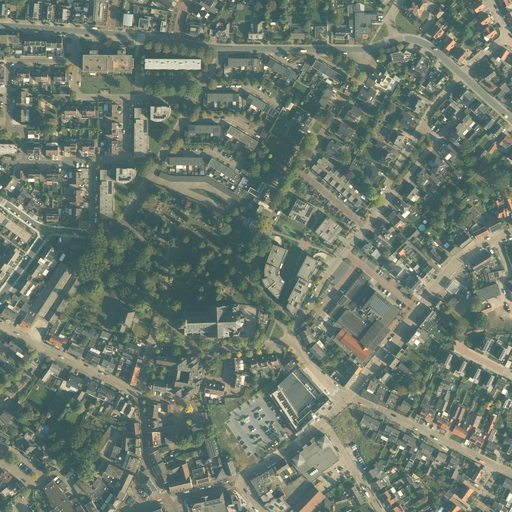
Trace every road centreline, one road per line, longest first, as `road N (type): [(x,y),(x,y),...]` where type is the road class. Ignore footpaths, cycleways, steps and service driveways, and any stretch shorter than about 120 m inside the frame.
road 1 (residential): [(347,397),(457,261),(511,234)]
road 2 (residential): [(290,330),(247,278),(252,250),(298,169)]
road 3 (residential): [(24,162),(24,128),(7,128),(7,61),(75,61)]
road 4 (residential): [(365,227),(461,74)]
road 5 (residential): [(499,468),(347,397)]
road 6 (residential): [(298,169),(354,78),(358,49)]
road 7 (tertiary): [(223,48),(358,49)]
road 8 (unclassified): [(151,340),(156,308),(145,248),(121,223)]
